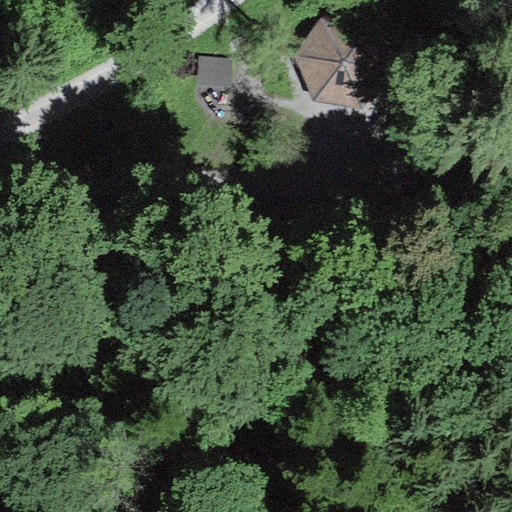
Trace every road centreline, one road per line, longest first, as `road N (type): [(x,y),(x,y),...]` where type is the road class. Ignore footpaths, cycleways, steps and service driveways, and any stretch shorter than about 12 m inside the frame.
road 1 (track): [(0,194),(413,179),(511,166)]
road 2 (track): [(79,193),(162,338),(223,424),(282,481),(359,511)]
road 3 (track): [(0,136),(214,0)]
